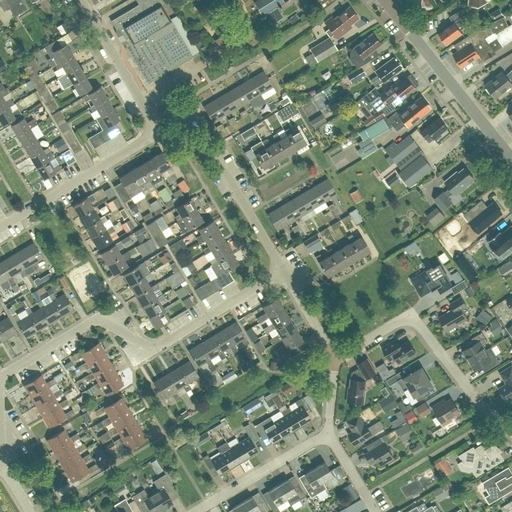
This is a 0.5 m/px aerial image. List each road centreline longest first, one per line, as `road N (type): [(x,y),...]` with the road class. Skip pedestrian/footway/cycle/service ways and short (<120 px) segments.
road 1 (residential): [(282,271),(151,346),(94,319),(0,373)]
road 2 (residential): [(333,357),(410,314),(477,402),(511,431)]
road 3 (tertiary): [(511,158),(383,0)]
road 4 (residential): [(282,271),(217,159),(151,129)]
road 5 (residential): [(0,227),(151,129)]
road 6 (residential): [(193,511),(328,433)]
road 7 (residential): [(151,129),(80,0)]
